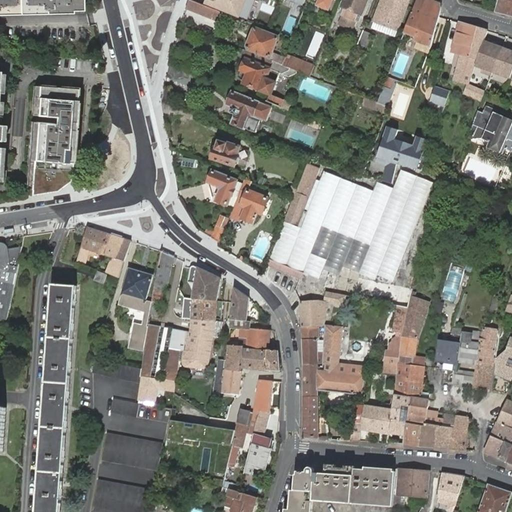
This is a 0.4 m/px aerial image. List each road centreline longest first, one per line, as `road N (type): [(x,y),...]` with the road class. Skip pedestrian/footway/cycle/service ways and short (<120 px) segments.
road 1 (tertiary): [(290,448),(290,325),(245,275),(184,237),(143,185)]
road 2 (tertiary): [(290,448),(474,467)]
road 3 (tertiary): [(0,220),(111,202),(143,185)]
road 4 (residential): [(137,118),(181,0)]
road 5 (tertiary): [(137,118),(111,0)]
